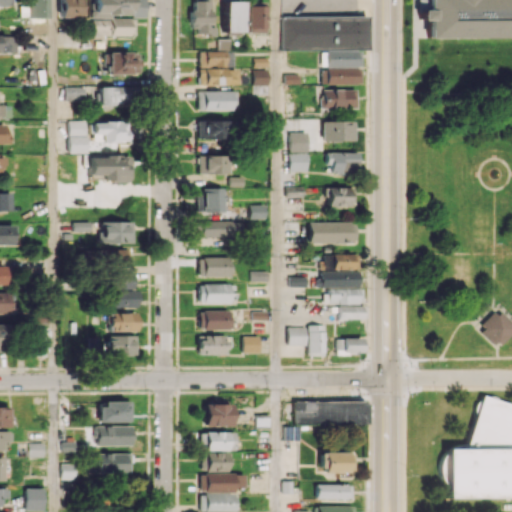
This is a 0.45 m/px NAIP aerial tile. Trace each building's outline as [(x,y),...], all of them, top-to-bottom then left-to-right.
[(30,0),(31,4),(25,4),(25,17),(46,17),(46,0),(30,0)] [(78,18),(77,0),(57,0),(58,18),(78,18)] [(90,35),(129,35),(129,16),(127,16),(126,0),(89,0),(90,18),(90,35)] [(143,0),(130,0),(130,17),(143,17),(143,0)] [(206,0),(187,0),(188,27),(193,27),(194,34),(213,34),(212,26),(207,26),(206,0)] [(511,37),(511,0),(423,0),(424,10),(416,10),(416,20),(424,20),(424,38),(511,37)] [(238,1),(220,1),(220,32),(238,32),(238,1)] [(244,32),(262,32),(262,3),(245,2),(244,32)] [(364,16),(279,16),(280,49),(324,49),(324,71),(319,71),(319,84),(358,83),(358,67),(359,67),(359,49),(365,49),(364,16)] [(0,51),(16,51),(15,35),(0,35),(0,51)] [(196,84),(234,84),(234,69),(229,69),(229,50),(225,50),(225,40),(214,40),(214,50),(196,50),(196,84)] [(103,52),(103,74),(138,74),(137,52),(103,52)] [(250,94),(266,94),(266,69),(251,69),(250,94)] [(98,106),(132,105),(132,85),(97,86),(98,106)] [(63,102),(82,103),(83,87),(63,86),(63,102)] [(353,108),(353,90),(319,89),(319,108),(353,108)] [(195,110),(233,110),(233,90),(195,91),(195,110)] [(196,139),(227,138),(227,119),(195,120),(196,139)] [(84,153),(84,120),(66,120),(66,152),(84,153)] [(91,121),(90,141),(129,142),(129,121),(91,121)] [(353,140),(353,121),(320,121),(321,141),(353,140)] [(286,151),(304,152),(304,132),(287,132),(286,151)] [(304,171),(304,153),(287,152),(286,170),(304,171)] [(325,152),(325,172),(355,172),(355,152),(325,152)] [(87,155),(87,174),(99,174),(99,181),(129,181),(129,156),(87,155)] [(195,173),(227,172),(226,155),(195,156),(195,173)] [(325,205),(351,206),(352,187),(326,186),(325,205)] [(220,211),(220,188),(196,187),(195,211),(220,211)] [(9,194),(0,193),(0,211),(8,212),(9,194)] [(246,219),(262,218),(261,204),(246,205),(246,219)] [(198,236),(219,235),(218,220),(198,221),(198,236)] [(88,231),(88,221),(70,222),(71,231),(88,231)] [(131,222),(98,221),(98,243),(131,243),(131,222)] [(306,222),(306,242),(352,242),(352,222),(306,222)] [(0,244),(11,245),(11,225),(0,225),(0,244)] [(128,249),(101,249),(101,265),(128,265),(128,249)] [(321,253),(320,268),(356,269),(356,254),(321,253)] [(196,257),(197,276),(229,275),(228,256),(196,257)] [(247,280),(265,281),(265,270),(248,270),(247,280)] [(356,286),(355,270),(317,271),(318,279),(313,279),(314,287),(356,286)] [(107,307),(134,307),(134,289),(133,289),(133,274),(107,274),(107,307)] [(303,286),(303,277),(287,276),(287,286),(303,286)] [(359,288),(322,288),(322,303),(359,303),(359,288)] [(334,318),(360,319),(360,306),(335,306),(334,318)] [(228,310),(196,310),(196,329),(228,329),(228,310)] [(250,311),(250,319),(264,319),(265,311),(250,311)] [(482,328),(478,331),(490,344),(494,341),(497,344),(511,331),(508,328),(511,324),(499,311),(496,315),(492,311),(478,324),(482,328)] [(107,331),(134,331),(135,313),(107,313),(107,331)] [(322,325),(305,324),(304,355),(321,356),(322,325)] [(284,344),(303,344),(303,326),(285,326),(284,344)] [(45,357),(46,328),(27,328),(26,356),(45,357)] [(134,355),(134,335),(107,335),(106,355),(134,355)] [(224,354),(224,346),(229,346),(229,336),(195,335),(195,354),(224,354)] [(256,336),(240,336),(239,352),(256,353),(256,336)] [(360,338),(340,337),(339,353),(359,353),(360,338)] [(479,395),(511,405),(511,499),(509,499),(442,499),(442,485),(440,480),(438,474),(437,469),(438,463),(440,458),(442,455),(442,450),(461,450),(479,395)] [(97,422),(120,421),(120,400),(97,401),(97,422)] [(291,423),(364,424),(365,401),(291,400),(291,423)] [(201,426),(229,426),(229,403),(201,404),(201,426)] [(253,428),(267,428),(267,415),(253,414),(253,428)] [(95,445),(129,445),(129,426),(95,426),(95,445)] [(297,426),(282,426),(281,440),(296,440),(297,426)] [(232,431),(202,431),(202,450),(232,450),(232,431)] [(26,457),(42,457),(42,442),(27,442),(26,457)] [(224,471),(224,464),(228,464),(228,452),(200,452),(200,470),(224,471)] [(352,472),(352,452),(322,452),(322,471),(352,472)] [(129,472),(128,453),(95,453),(95,473),(129,472)] [(232,487),(242,487),(242,473),(198,473),(198,510),(232,510),(232,487)] [(349,484),(314,483),(314,498),(349,498),(349,484)] [(40,488),(22,488),(22,510),(40,510),(40,488)]
